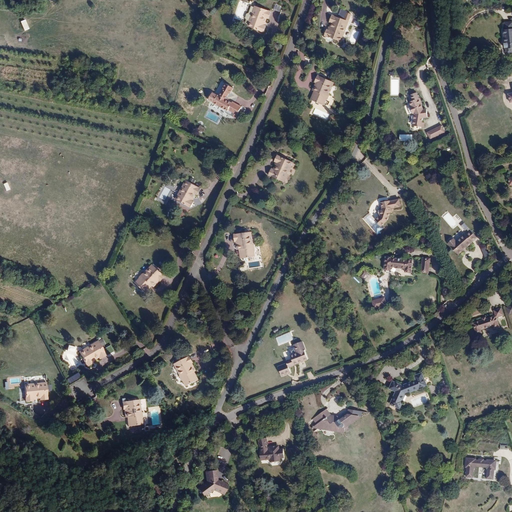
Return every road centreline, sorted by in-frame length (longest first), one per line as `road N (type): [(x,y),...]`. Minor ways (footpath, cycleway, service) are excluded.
road 1 (residential): [(242,360),(360,142),(403,0)]
road 2 (residential): [(510,251),(422,328),(260,393),(213,423)]
road 3 (residential): [(199,265),(309,0)]
road 4 (residential): [(433,0),(439,65),(476,186),(510,251)]
road 5 (track): [(0,506),(213,423)]
road 6 (residential): [(81,396),(160,348),(199,265)]
